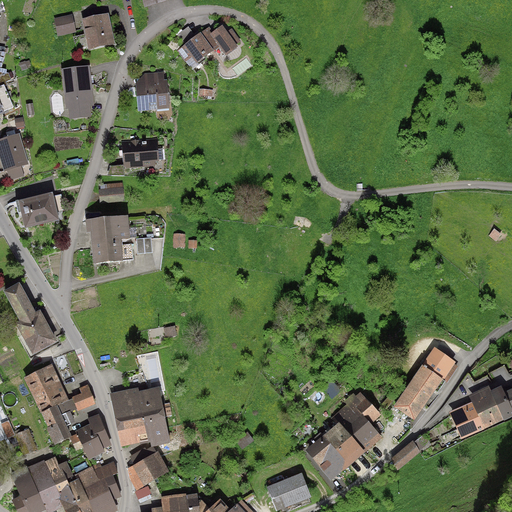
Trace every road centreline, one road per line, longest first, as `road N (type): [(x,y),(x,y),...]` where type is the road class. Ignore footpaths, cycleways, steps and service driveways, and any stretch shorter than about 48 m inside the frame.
road 1 (residential): [(356,195),(331,190),(318,176),(279,57),(263,34),(228,11),(182,13),(143,37),(123,69),(73,236),(61,314)]
road 2 (residential): [(465,366),(403,443),(348,493),(305,511)]
road 3 (tertiary): [(124,511),(118,451),(93,373),(61,314)]
